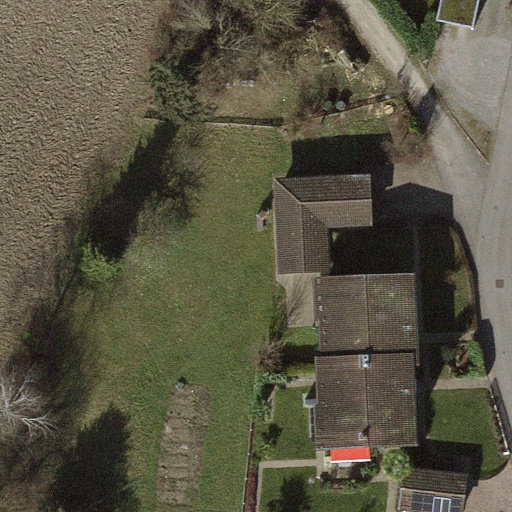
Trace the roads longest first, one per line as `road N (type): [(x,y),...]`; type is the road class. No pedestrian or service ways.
road 1 (track): [(364,0),(494,186)]
road 2 (residential): [(511,300),(494,186),(511,110)]
